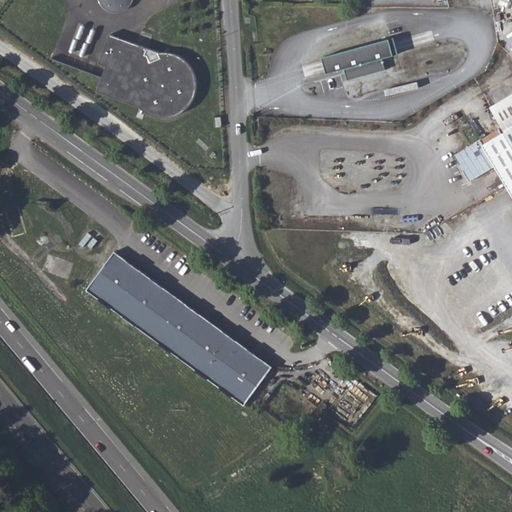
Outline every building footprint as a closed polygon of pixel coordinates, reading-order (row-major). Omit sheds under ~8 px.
[(91,0),(92,5),(102,15),(114,17),(122,13),(129,7),(133,0),(91,0)] [(212,24),(210,0),(198,0),(197,0),(186,1),(187,25),(212,24)] [(160,51),(111,34),(100,63),(107,65),(98,91),(142,108),(146,114),(153,117),(164,118),(175,115),(185,109),(196,96),(198,82),(193,71),(187,61),(178,54),(168,51),(160,51)] [(395,36),(324,56),(329,72),(344,68),(349,79),(386,69),(383,57),(400,52),(395,36)] [(511,122),(484,138),(511,186),(511,122)] [(493,158),(483,141),(477,145),(487,161),(493,158)] [(507,183),(496,166),(486,172),(496,190),(507,183)] [(83,285),(240,403),(269,364),(113,246),(83,285)]
